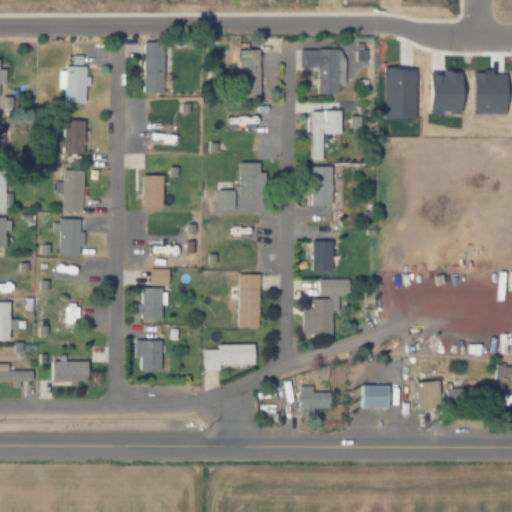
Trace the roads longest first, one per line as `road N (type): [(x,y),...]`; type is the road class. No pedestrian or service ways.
road 1 (residential): [(0,26),(369,26),(442,41),(511,41)]
road 2 (residential): [(511,445),(0,444)]
road 3 (residential): [(0,403),(191,402),(396,327)]
road 4 (residential): [(103,26),(99,403)]
road 5 (residential): [(284,53),(283,363)]
